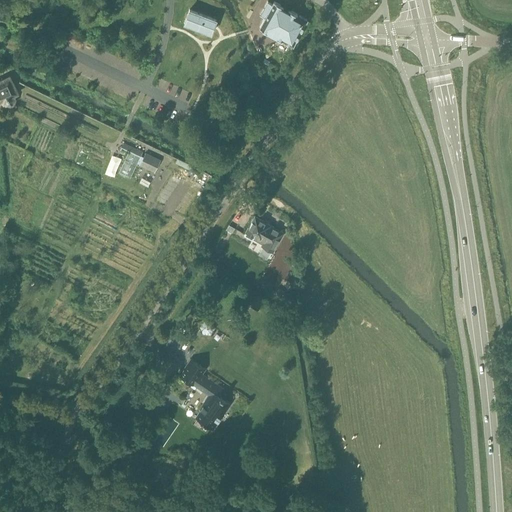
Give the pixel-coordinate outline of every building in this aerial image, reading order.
[(285,40),(293,45),(307,19),(274,2),(272,4),(267,1),(260,15),(265,18),(260,27),(277,36),(276,38),(284,43),(285,40)] [(191,11),(191,12),(186,25),(213,34),(218,21),(191,11)] [(0,99),(2,99),(4,101),(9,103),(13,101),(14,97),(12,93),(16,92),(9,76),(2,79),(1,77),(0,77),(0,99)] [(154,171),(160,160),(146,153),(144,157),(141,156),(143,152),(124,143),(122,146),(120,149),(121,149),(122,147),(130,151),(119,173),(130,179),(137,163),(154,171)] [(178,157),(174,163),(189,171),(192,163),(178,157)] [(247,232),(246,235),(258,242),(260,239),(266,242),(263,246),(273,251),(283,233),(270,226),(256,217),(247,232)] [(288,309),(294,299),(278,289),(271,299),(288,309)] [(182,348),(189,337),(181,331),(173,342),(182,348)] [(212,396),(201,412),(197,418),(212,429),(230,403),(216,393),(220,387),(202,374),(206,368),(193,360),(182,377),(194,386),(195,384),(212,396)]
